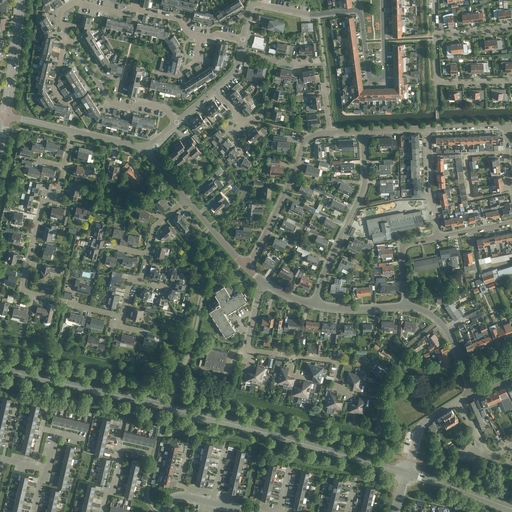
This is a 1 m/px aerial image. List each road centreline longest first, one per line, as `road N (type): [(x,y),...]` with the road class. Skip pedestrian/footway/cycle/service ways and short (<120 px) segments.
road 1 (tertiary): [(405,472),(0,369)]
road 2 (residential): [(313,303),(365,184),(362,131)]
road 3 (residential): [(245,265),(303,143),(329,132)]
road 4 (residential): [(242,39),(252,3),(310,14),(360,9)]
road 5 (residential): [(63,165),(55,200),(40,203),(23,287)]
road 6 (residential): [(32,292),(117,315),(131,278),(140,279)]
road 7 (residential): [(382,0),(383,78),(370,78),(364,40)]
